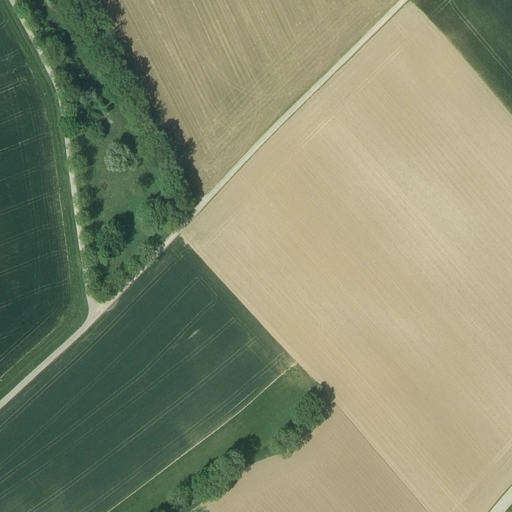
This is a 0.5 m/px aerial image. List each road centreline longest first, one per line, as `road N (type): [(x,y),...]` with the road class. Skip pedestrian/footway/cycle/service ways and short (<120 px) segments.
road 1 (track): [(403,0),(0,408)]
road 2 (track): [(0,6),(47,96),(73,296),(65,320),(0,381)]
road 3 (track): [(98,311),(87,290),(62,94),(14,0)]
road 4 (track): [(205,202),(100,0)]
